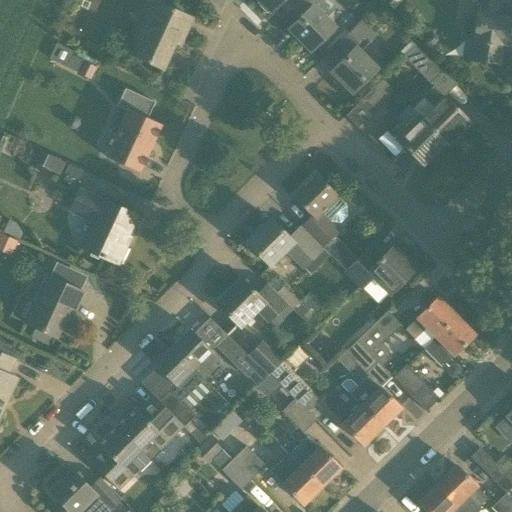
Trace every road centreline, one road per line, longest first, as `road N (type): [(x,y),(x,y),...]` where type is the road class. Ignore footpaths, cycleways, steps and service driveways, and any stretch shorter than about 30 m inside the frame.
road 1 (residential): [(12,511),(6,484),(13,467),(198,271),(197,240)]
road 2 (residential): [(327,129),(256,54),(235,49),(222,60),(170,185),(172,203),(197,240)]
road 3 (residential): [(349,511),(511,340)]
road 4 (residential): [(197,240),(327,129)]
road 5 (residential): [(430,235),(327,129)]
road 6 (residential): [(511,325),(430,235)]
